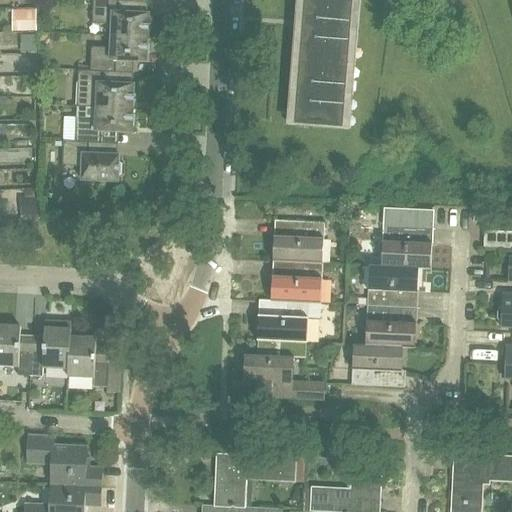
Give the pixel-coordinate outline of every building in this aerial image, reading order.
[(112,26),(111,37),(148,39),(148,34),(150,32),(151,25),(149,23),(149,15),(118,13),(118,2),(105,1),(93,0),(92,25),(112,26)] [(511,0),(296,0),(287,124),(351,129),(358,32),(360,0),(511,0)] [(36,12),(25,12),(26,32),(37,32),(36,12)] [(37,35),(21,35),(21,55),(37,55),(37,35)] [(115,73),(115,61),(147,63),(147,54),(149,53),(150,45),(148,44),(148,39),(111,37),(111,49),(91,48),(90,72),(103,73),(115,73)] [(76,108),(96,109),(96,108),(133,109),(133,104),(135,103),(136,96),(134,94),(134,86),(103,84),(103,73),(90,72),(78,71),(76,108)] [(76,118),(75,143),(88,143),(100,144),(100,132),(132,133),(132,125),(134,124),(135,116),(133,115),(133,109),(96,108),(96,109),(95,119),(76,118)] [(87,155),(88,143),(75,143),(63,142),(62,166),(82,167),(81,181),(118,183),(118,176),(120,175),(121,165),(119,163),(119,156),(87,155)] [(24,189),(24,198),(25,198),(26,223),(40,221),(39,189),(24,189)] [(381,266),(381,268),(420,269),(420,270),(431,270),(433,229),(434,211),(384,209),(383,227),(381,266)] [(274,237),(272,263),(301,264),(323,265),(325,224),(303,222),(302,238),(274,237)] [(508,283),(511,283),(511,232),(484,231),(484,248),(511,249),(511,258),(509,258),(508,283)] [(271,301),(271,303),(288,304),(309,305),(321,305),(323,265),(301,264),(300,280),(272,279),(271,301)] [(370,266),(368,308),(389,309),(390,294),(419,295),(420,270),(420,269),(381,268),(381,266),(370,266)] [(347,292),(346,304),(358,305),(358,298),(354,293),(347,292)] [(501,323),(501,329),(511,329),(511,295),(510,296),(502,295),(502,298),(502,307),(501,323)] [(259,317),(258,342),(295,344),(307,345),(308,319),(309,305),(288,304),(287,318),(259,317)] [(346,307),(346,318),(353,318),(357,314),(357,307),(346,307)] [(366,346),(366,348),(405,349),(416,350),(417,325),(389,324),(389,309),(368,308),(366,346)] [(44,370),(68,372),(70,339),(70,331),(70,323),(46,322),(45,330),(44,338),(31,337),(30,378),(43,379),(44,370)] [(0,327),(0,368),(18,369),(18,378),(30,378),(31,337),(20,337),(20,328),(0,327)] [(70,339),(68,372),(68,379),(94,380),(94,388),(107,389),(109,349),(96,348),(96,340),(70,339)] [(245,356),(244,382),(256,383),(255,399),(324,402),(325,384),(293,383),(294,361),(306,361),(307,345),(295,344),(258,342),(257,357),(245,356)] [(355,346),(353,387),(374,388),(375,371),(404,372),(405,349),(366,348),(366,346),(355,346)] [(54,467),(53,486),(103,488),(104,468),(89,468),(90,448),(55,447),(56,438),(30,437),(28,465),(54,467)] [(216,455),(214,507),(244,508),(246,479),(295,481),(296,459),(216,455)] [(511,458),(455,456),(451,511),(482,511),(484,480),(511,481),(511,458)] [(309,511),(379,511),(382,463),(352,461),(350,491),(311,489),(309,511)] [(103,488),(53,486),(52,507),(26,505),(25,511),(85,511),(86,508),(102,509),(103,488)]
